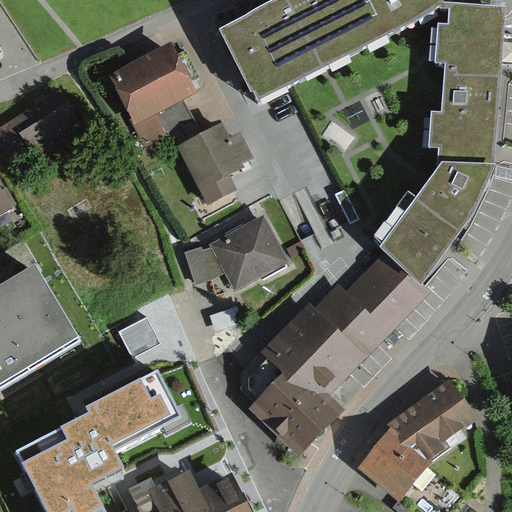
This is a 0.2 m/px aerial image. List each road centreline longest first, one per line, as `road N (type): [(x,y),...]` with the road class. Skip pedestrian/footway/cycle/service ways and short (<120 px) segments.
road 1 (unclassified): [(453,324),(355,438),(312,511)]
road 2 (residential): [(491,511),(496,473),(453,324)]
